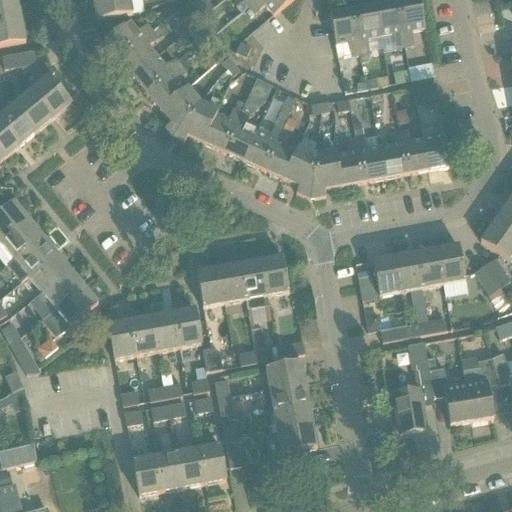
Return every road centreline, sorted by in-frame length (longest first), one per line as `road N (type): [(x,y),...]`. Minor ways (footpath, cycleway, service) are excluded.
road 1 (residential): [(322,243),(309,229),(148,153),(72,51),(62,0)]
road 2 (residential): [(322,243),(463,216),(493,170),(496,147),(468,55),(464,0)]
road 3 (residential): [(357,509),(322,243)]
road 4 (residential): [(357,509),(511,469)]
